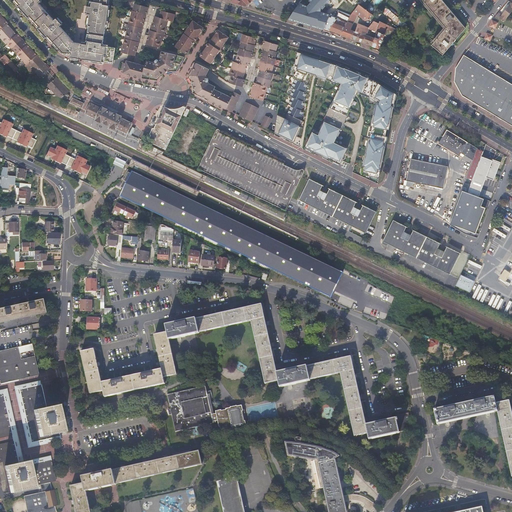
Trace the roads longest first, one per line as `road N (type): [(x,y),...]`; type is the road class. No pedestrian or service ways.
road 1 (residential): [(417,400),(404,352),(361,324),(241,281),(108,266)]
road 2 (primary): [(166,0),(346,53),(423,95)]
road 3 (residential): [(511,163),(476,251),(385,198)]
road 4 (primary): [(430,86),(385,60),(274,23)]
road 5 (residential): [(110,82),(187,100),(251,133)]
road 6 (residential): [(251,133),(385,198)]
road 7 (residential): [(66,285),(62,353),(79,432)]
road 8 (residential): [(0,0),(59,62),(110,82)]
